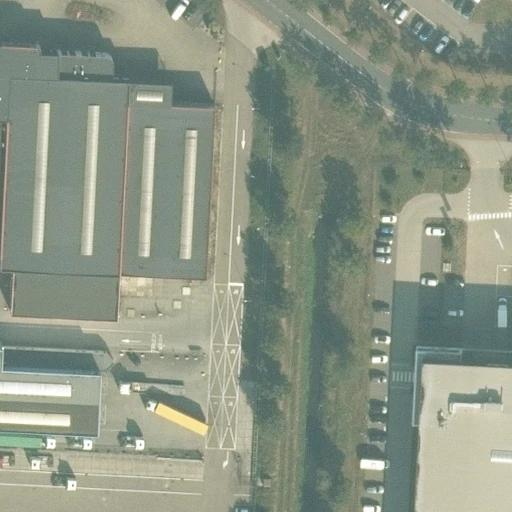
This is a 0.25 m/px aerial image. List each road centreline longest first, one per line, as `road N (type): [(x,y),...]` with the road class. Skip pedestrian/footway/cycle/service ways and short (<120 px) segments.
road 1 (track): [(278,511),(294,201),(304,149),(304,34)]
road 2 (tertiary): [(511,123),(451,118),(364,83),(261,0)]
road 3 (unknown): [(224,336),(0,325)]
road 4 (unknown): [(0,432),(221,438)]
road 5 (unknown): [(234,62),(50,0)]
